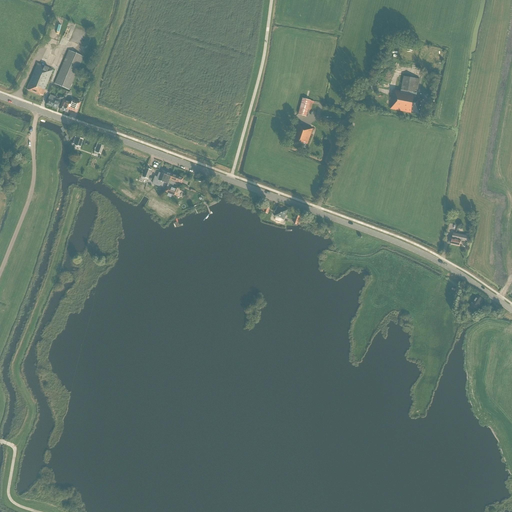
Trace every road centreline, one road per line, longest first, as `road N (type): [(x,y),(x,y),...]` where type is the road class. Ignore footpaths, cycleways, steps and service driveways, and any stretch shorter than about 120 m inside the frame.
road 1 (tertiary): [(511,309),(411,248),(230,180)]
road 2 (tertiary): [(230,180),(0,96)]
road 3 (unclassified): [(230,180),(272,0)]
road 4 (track): [(0,270),(30,195),(33,123)]
